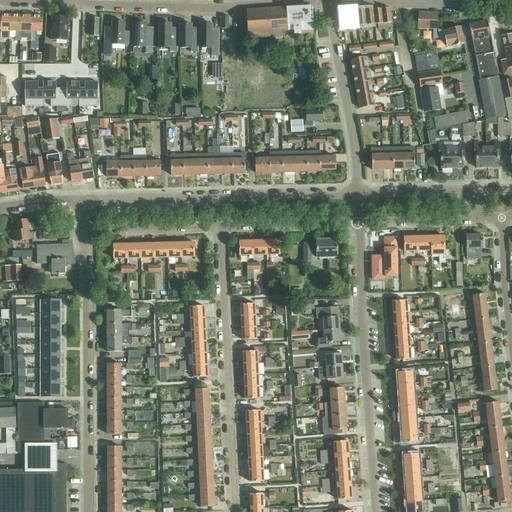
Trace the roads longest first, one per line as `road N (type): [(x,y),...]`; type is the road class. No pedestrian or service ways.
road 1 (residential): [(0,0),(222,7),(312,0)]
road 2 (residential): [(359,223),(375,511)]
road 3 (residential): [(235,511),(219,229)]
road 4 (residential): [(84,232),(88,511)]
road 5 (residential): [(357,193),(327,4)]
road 6 (residential): [(327,4),(511,8)]
road 7 (residential): [(219,229),(359,223)]
road 8 (residential): [(357,193),(218,197)]
road 9 (residential): [(218,197),(83,200)]
road 10 (residential): [(84,232),(219,229)]
road 11 (residential): [(359,223),(488,219)]
road 12 (residential): [(511,346),(502,218)]
